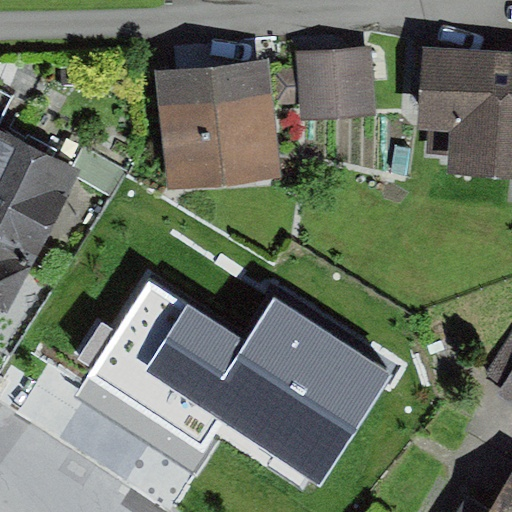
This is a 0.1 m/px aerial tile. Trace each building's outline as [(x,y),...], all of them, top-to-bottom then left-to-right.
[(373,51),(298,55),(302,121),(377,116),(373,51)] [(511,58),(428,54),(425,129),(456,131),(454,175),(511,177),(511,58)] [(271,62),(157,75),(170,192),(284,180),(271,62)] [(0,314),(11,320),(82,174),(0,134),(0,314)] [(369,378),(277,325),(223,416),(303,462),(334,410),(346,417),(369,378)] [(511,334),(484,378),(504,390),(511,378),(511,334)] [(511,378),(504,390),(500,395),(511,402),(511,378)] [(511,511),(511,477),(490,511),(511,511)]
